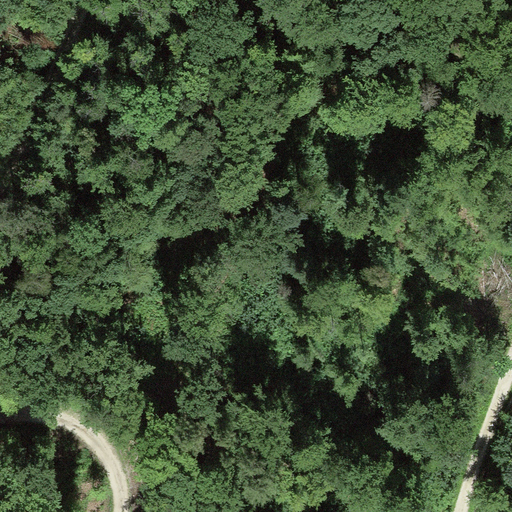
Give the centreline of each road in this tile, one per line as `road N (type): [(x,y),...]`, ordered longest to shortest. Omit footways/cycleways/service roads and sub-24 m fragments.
road 1 (track): [(0,169),(47,93),(85,0)]
road 2 (track): [(511,335),(456,511)]
road 3 (track): [(119,511),(107,451),(70,422),(29,410),(0,418)]
